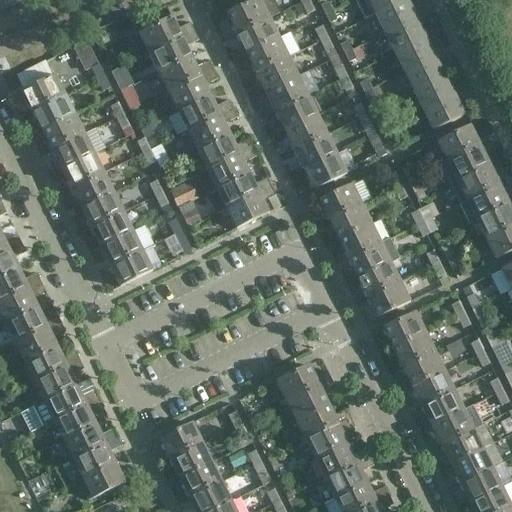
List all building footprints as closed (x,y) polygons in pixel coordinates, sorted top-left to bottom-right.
[(270,20),(259,0),(258,0),(227,15),(237,36),(270,20)] [(315,12),(309,0),(301,4),(307,16),(315,12)] [(406,0),(368,0),(376,15),(406,0)] [(417,19),(407,0),(406,0),(376,15),(385,35),(417,19)] [(333,12),(328,3),(321,7),(326,16),(333,12)] [(337,21),(333,12),(326,16),(330,25),(337,21)] [(150,55),(195,33),(191,24),(183,28),(185,30),(183,34),(180,35),(172,19),(140,35),(150,55)] [(426,38),(417,19),(385,35),(395,54),(426,38)] [(279,39),(270,20),(237,36),(247,55),(279,39)] [(328,39),(322,27),(315,31),(321,43),(328,39)] [(192,58),(184,43),(187,41),(191,42),(192,45),(199,41),(195,33),(150,55),(159,74),(192,58)] [(436,58),(426,38),(395,54),(405,73),(436,58)] [(289,58),(279,39),(247,55),(257,74),(289,58)] [(334,51),(328,39),(321,43),(327,55),(334,51)] [(352,51),(348,42),(340,46),(345,55),(352,51)] [(356,60),(352,51),(345,55),(349,64),(356,60)] [(169,94),(214,71),(210,62),(202,66),(204,68),(202,72),(199,74),(192,58),(159,74),(169,94)] [(299,78),(289,58),(257,74),(266,94),(299,78)] [(445,77),(436,58),(405,73),(414,93),(445,77)] [(105,77),(99,65),(92,69),(98,81),(105,77)] [(347,78),(341,66),(334,69),(340,81),(347,78)] [(211,97),(203,82),(206,80),(210,81),(211,84),(218,80),(214,71),(169,94),(179,113),(211,97)] [(66,97),(56,77),(23,93),(33,113),(66,97)] [(111,89),(105,77),(98,81),(104,93),(111,89)] [(455,96),(445,77),(414,93),(424,112),(455,96)] [(308,97),(299,78),(266,94),(276,113),(308,97)] [(353,90),(347,78),(340,81),(346,93),(353,90)] [(371,90),(367,81),(360,84),(364,93),(371,90)] [(376,99),(371,90),(364,93),(369,102),(376,99)] [(465,117),(455,96),(424,112),(434,132),(465,117)] [(76,116),(66,97),(33,113),(43,132),(76,116)] [(188,133),(233,110),(229,102),(222,105),(223,108),(222,111),(219,113),(211,97),(179,113),(188,133)] [(318,116),(308,97),(276,113),(285,132),(318,116)] [(124,116),(118,104),(111,108),(117,120),(124,116)] [(367,116),(361,104),(353,108),(359,120),(367,116)] [(230,136),(223,120),(226,119),(229,120),(230,122),(238,119),(233,110),(188,133),(198,152),(230,136)] [(85,135),(76,116),(43,132),(53,152),(85,135)] [(130,128),(124,116),(117,120),(123,132),(130,128)] [(327,136),(318,116),(285,132),(295,152),(327,136)] [(372,128),(367,116),(359,120),(365,132),(372,128)] [(390,128),(386,120),(379,123),(383,132),(390,128)] [(480,147),(470,127),(438,143),(448,163),(480,147)] [(395,137),(390,128),(383,132),(388,141),(395,137)] [(95,155),(85,135),(53,152),(62,171),(95,155)] [(208,171),(253,149),(248,140),(241,144),(242,146),(241,150),(238,151),(230,136),(198,152),(208,171)] [(337,155),(327,136),(295,152),(305,171),(337,155)] [(382,148),(376,136),(369,139),(375,151),(382,148)] [(150,151),(144,139),(137,143),(143,155),(150,151)] [(490,166),(480,147),(448,163),(458,182),(490,166)] [(250,175),(242,159),(245,158),(249,159),(250,161),(257,158),(253,149),(208,171),(217,191),(250,175)] [(156,163),(150,151),(143,155),(149,167),(156,163)] [(104,174),(95,155),(62,171),(72,190),(104,174)] [(347,175),(337,155),(305,171),(315,191),(347,175)] [(500,186),(490,166),(458,182),(467,202),(500,186)] [(416,179),(410,167),(403,171),(409,183),(416,179)] [(114,193),(104,174),(72,190),(82,210),(114,193)] [(402,186),(396,174),(388,178),(394,190),(402,186)] [(227,210),(272,188),(267,179),(260,183),(261,185),(260,188),(257,190),(250,175),(217,191),(227,210)] [(422,191),(416,179),(409,183),(414,194),(422,191)] [(163,193),(157,181),(149,185),(155,197),(163,193)] [(179,204),(198,195),(192,182),(173,191),(179,204)] [(362,206),(352,186),(320,202),(330,222),(362,206)] [(407,198),(402,186),(394,190),(400,202),(407,198)] [(509,205),(500,186),(467,202),(477,221),(509,205)] [(269,214),(261,198),(264,196),(268,197),(269,200),(276,196),(272,188),(227,210),(237,230),(269,214)] [(124,213),(114,193),(82,210),(91,229),(124,213)] [(169,205),(163,193),(155,197),(161,209),(169,205)] [(511,227),(511,210),(509,205),(477,221),(486,240),(511,227)] [(372,225),(362,206),(330,222),(339,241),(372,225)] [(432,219),(426,207),(418,211),(424,223),(432,219)] [(424,223),(418,211),(411,215),(417,227),(424,223)] [(133,232),(124,213),(91,229),(101,248),(133,232)] [(438,231),(432,219),(424,223),(430,235),(438,231)] [(182,232),(176,220),(169,224),(175,236),(182,232)] [(430,235),(424,223),(417,227),(422,239),(430,235)] [(381,244),(372,225),(339,241),(349,260),(381,244)] [(511,252),(511,227),(486,240),(496,261),(511,252)] [(0,255),(22,244),(18,236),(11,239),(12,242),(11,245),(8,247),(0,231),(0,255)] [(143,251),(133,232),(101,248),(110,268),(143,251)] [(188,244),(182,232),(175,236),(181,248),(188,244)] [(0,279),(19,270),(11,255),(14,253),(18,254),(19,257),(26,253),(22,244),(0,255),(0,279)] [(391,264),(381,244),(349,260),(359,280),(391,264)] [(455,256),(449,244),(441,248),(447,260),(455,256)] [(153,272),(143,251),(110,268),(121,288),(153,272)] [(440,264),(434,252),(426,255),(432,267),(440,264)] [(460,268),(455,256),(447,260),(453,272),(460,268)] [(401,283),(391,264),(359,280),(368,299),(401,283)] [(446,275),(440,264),(432,267),(438,279),(446,275)] [(511,290),(511,265),(502,271),(511,291),(511,290)] [(0,303),(41,283),(37,275),(30,278),(31,280),(30,284),(27,285),(19,270),(0,279),(0,303)] [(38,309),(31,293),(34,292),(37,293),(38,295),(45,292),(41,283),(0,303),(0,312),(6,325),(38,309)] [(411,303),(401,283),(368,299),(378,319),(411,303)] [(480,307),(474,295),(466,299),(472,311),(480,307)] [(465,314),(459,302),(452,306),(457,318),(465,314)] [(486,319),(480,307),(472,311),(478,323),(486,319)] [(16,344),(61,322),(56,313),(49,317),(50,319),(49,323),(46,324),(38,309),(6,325),(16,344)] [(426,334),(416,314),(383,330),(393,350),(426,334)] [(471,326),(465,314),(457,318),(463,330),(471,326)] [(58,348),(50,332),(53,330),(56,332),(58,334),(65,330),(61,322),(16,344),(25,364),(58,348)] [(435,353),(426,334),(393,350),(403,369),(435,353)] [(499,346),(493,334),(486,337),(491,349),(499,346)] [(484,353),(478,341),(471,345),(477,357),(484,353)] [(505,357),(499,346),(491,349),(497,361),(505,357)] [(35,383),(80,361),(76,352),(68,356),(70,358),(68,362),(65,363),(58,348),(25,364),(35,383)] [(445,372),(435,353),(403,369),(413,389),(445,372)] [(490,365),(484,353),(477,357),(483,369),(490,365)] [(77,386),(69,371),(72,370),(76,371),(77,373),(84,369),(80,361),(35,383),(45,403),(77,386)] [(287,403),(332,380),(327,372),(320,375),(321,378),(320,381),(317,383),(309,366),(277,383),(287,403)] [(455,392),(445,372),(413,389),(422,408),(455,392)] [(329,406),(321,391),(324,389),(328,390),(329,393),(336,389),(332,380),(287,403),(296,422),(329,406)] [(503,392),(498,380),(490,384),(496,395),(503,392)] [(54,422),(99,400),(95,391),(88,395),(89,397),(88,400),(85,402),(77,386),(45,403),(54,422)] [(464,411),(455,392),(422,408),(432,427),(464,411)] [(509,404),(503,392),(496,395),(502,407),(509,404)] [(96,425),(89,410),(92,408),(95,409),(96,412),(103,408),(99,400),(54,422),(64,441),(96,425)] [(306,441),(351,419),(347,410),(340,414),(341,416),(339,420),(336,421),(329,406),(296,422),(306,441)] [(474,431),(464,411),(432,427),(441,447),(474,431)] [(242,425),(236,413),(229,417),(235,429),(242,425)] [(348,445),(340,429),(343,428),(347,429),(348,431),(355,428),(351,419),(306,441),(316,461),(348,445)] [(203,444),(193,424),(161,440),(171,460),(203,444)] [(74,461),(118,438),(114,430),(107,433),(108,435),(107,439),(104,440),(96,425),(64,441),(74,461)] [(248,437),(242,425),(235,429),(241,441),(248,437)] [(483,450),(474,431),(441,447),(451,466),(483,450)] [(116,464),(108,448),(111,447),(114,448),(116,450),(123,447),(118,438),(74,461),(83,480),(116,464)] [(212,464),(203,444),(171,460),(180,480),(212,464)] [(325,480),(370,458),(366,449),(359,453),(360,455),(359,459),(356,460),(348,445),(316,461),(325,480)] [(493,469),(483,450),(451,466),(461,485),(493,469)] [(261,464),(255,451),(248,455),(254,467),(261,464)] [(367,483),(360,468),(363,467),(366,468),(367,470),(375,467),(370,458),(325,480),(335,500),(367,483)] [(125,483),(138,477),(133,468),(126,472),(127,474),(126,478),(123,479),(116,464),(83,480),(93,500),(126,484),(125,483)] [(222,483),(212,464),(180,480),(190,499),(222,483)] [(267,476),(261,464),(254,467),(260,479),(267,476)] [(503,489),(493,469),(461,485),(470,505),(503,489)] [(212,511),(232,503),(222,483),(190,499),(196,511),(212,511)] [(341,511),(358,511),(389,497),(385,488),(378,492),(379,494),(378,497),(375,499),(367,483),(335,500),(341,511)] [(503,511),(511,508),(511,507),(503,489),(470,505),(473,511),(503,511)] [(281,502),(275,490),(267,494),(273,506),(281,502)] [(381,511),(379,507),(382,505),(385,507),(387,509),(394,505),(389,497),(358,511),(381,511)] [(285,511),(281,502),(273,506),(276,511),(285,511)] [(236,511),(232,503),(212,511),(236,511)]
